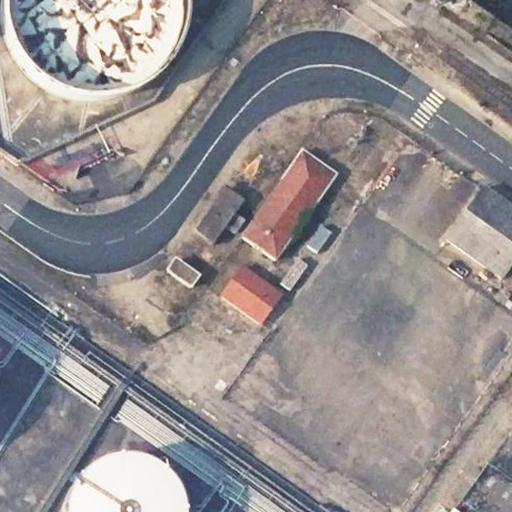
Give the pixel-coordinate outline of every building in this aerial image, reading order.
[(3,0),(2,18),(7,40),(18,61),(31,78),(54,93),(81,101),(109,100),(139,88),(163,67),(176,44),(182,18),(180,0),(3,0)] [(302,152),(241,238),(274,260),(335,175),(302,152)] [(222,189),(192,233),(210,244),(239,200),(222,189)] [(511,210),(482,189),(445,239),(501,279),(511,264),(511,210)] [(198,277),(173,260),(165,272),(190,288),(198,277)] [(241,268),(221,297),(259,323),(279,295),(241,268)] [(511,511),(511,435),(504,431),(455,511),(452,511),(447,508),(444,511),(511,511)] [(92,468),(77,480),(67,497),(62,511),(180,511),(176,496),(165,479),(150,467),(131,461),(111,461),(92,468)]
